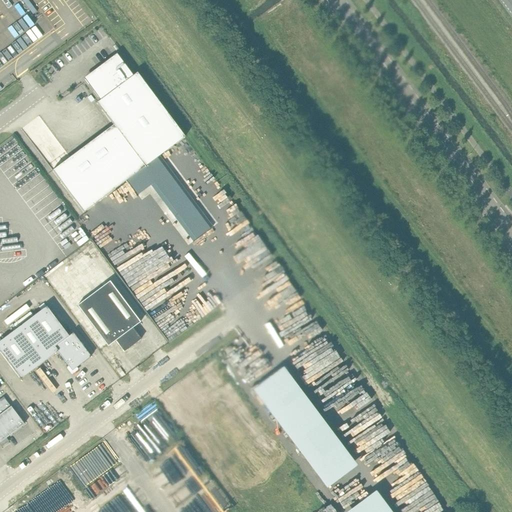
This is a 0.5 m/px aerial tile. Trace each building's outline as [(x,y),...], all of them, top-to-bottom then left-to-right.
[(113,126),(52,171),(84,213),(185,137),(137,73),(133,76),(116,54),(96,69),(99,72),(94,75),(92,73),(87,77),(96,89),(93,92),(100,100),(96,103),(113,126)] [(261,278),(254,282),(257,286),(264,283),(261,278)] [(124,352),(141,340),(132,328),(140,322),(109,281),(77,306),(108,347),(115,341),(124,352)] [(262,294),(269,291),(266,285),(259,288),(262,294)] [(68,337),(46,307),(0,341),(0,352),(20,379),(57,352),(72,371),(91,357),(73,333),(68,337)] [(262,381),(283,361),(272,350),(265,356),(261,352),(247,365),(262,381)] [(365,467),(297,365),(266,386),(333,488),(365,467)] [(0,442),(24,425),(3,397),(0,399),(0,442)] [(129,428),(134,438),(146,432),(140,422),(129,428)] [(115,453),(110,445),(98,453),(99,455),(90,461),(104,483),(128,467),(117,451),(115,453)] [(115,488),(126,503),(130,500),(119,485),(115,488)] [(404,511),(388,488),(353,511),(404,511)]
